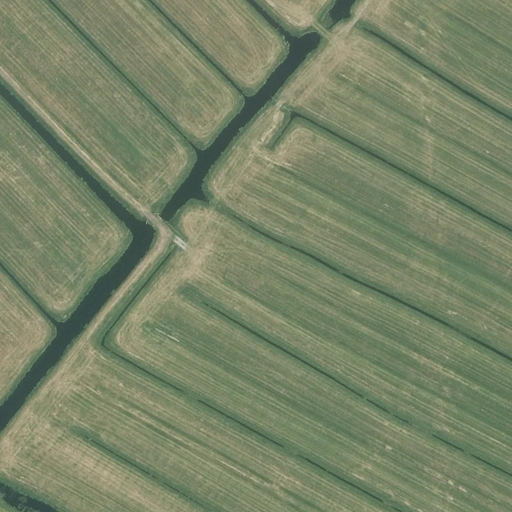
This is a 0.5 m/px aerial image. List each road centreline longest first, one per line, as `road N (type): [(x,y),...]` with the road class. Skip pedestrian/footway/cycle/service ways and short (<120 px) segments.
road 1 (track): [(0,68),(167,233),(0,438)]
road 2 (track): [(212,212),(244,149),(370,0)]
